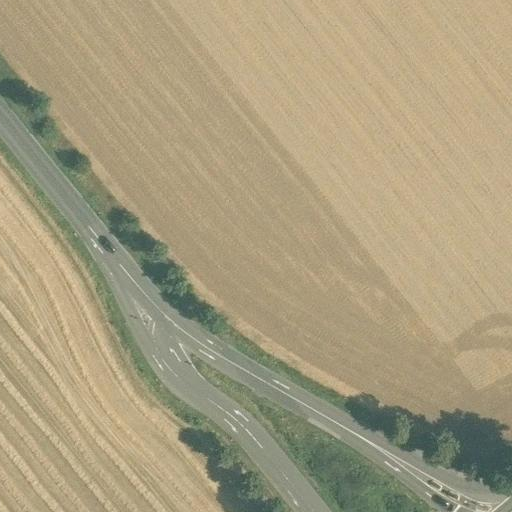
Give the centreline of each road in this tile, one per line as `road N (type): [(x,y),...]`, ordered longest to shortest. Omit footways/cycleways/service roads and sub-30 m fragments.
road 1 (tertiary): [(145,299),(155,349),(169,371),(241,427),(310,511)]
road 2 (tertiary): [(145,299),(208,352),(345,428)]
road 3 (tertiary): [(0,125),(145,299)]
road 4 (tertiary): [(511,489),(460,486),(345,428)]
road 5 (tertiary): [(345,428),(447,511)]
